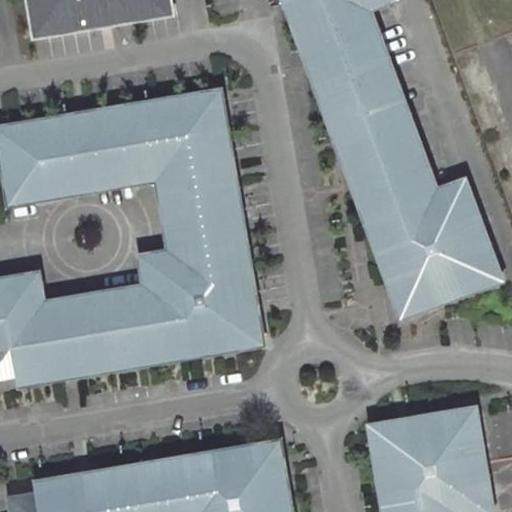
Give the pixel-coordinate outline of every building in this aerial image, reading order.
[(172,0),(30,0),(37,34),(175,10),(172,0)] [(282,0),(399,318),(506,279),(469,177),(442,187),(377,9),(401,0),(282,0)] [(36,267),(0,273),(0,373),(14,383),(262,345),(218,86),(0,120),(0,183),(3,205),(150,182),(163,246),(137,250),(138,280),(42,293),(36,267)] [(497,511),(481,406),(374,423),(387,511),(497,511)] [(295,511),(282,434),(3,480),(7,511),(295,511)]
